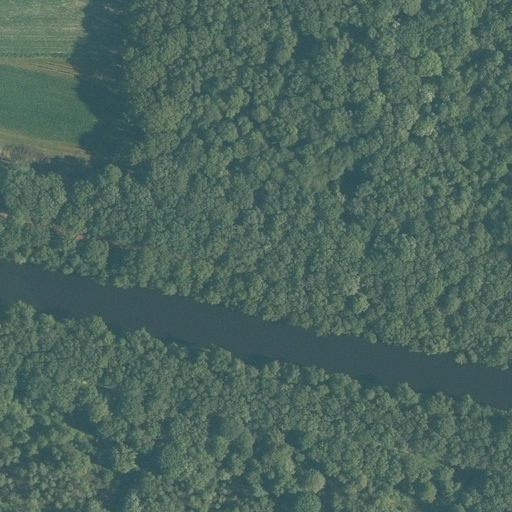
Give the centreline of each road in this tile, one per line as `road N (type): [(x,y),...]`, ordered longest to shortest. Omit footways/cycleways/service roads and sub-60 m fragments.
road 1 (unclassified): [(13,226),(511,0)]
road 2 (unclassified): [(511,472),(0,360)]
